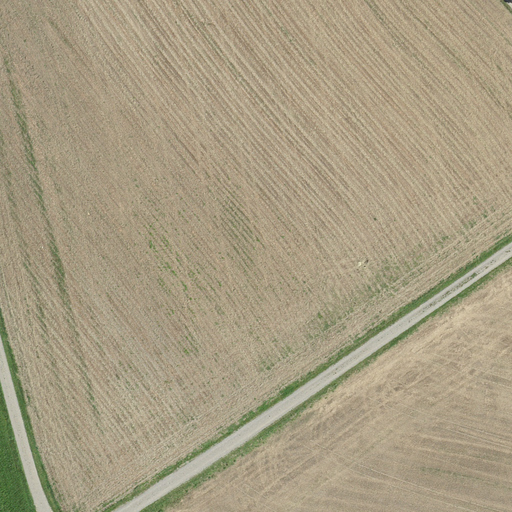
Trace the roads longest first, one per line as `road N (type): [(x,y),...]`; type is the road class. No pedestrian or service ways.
road 1 (track): [(132,511),(511,250)]
road 2 (track): [(46,511),(0,357)]
